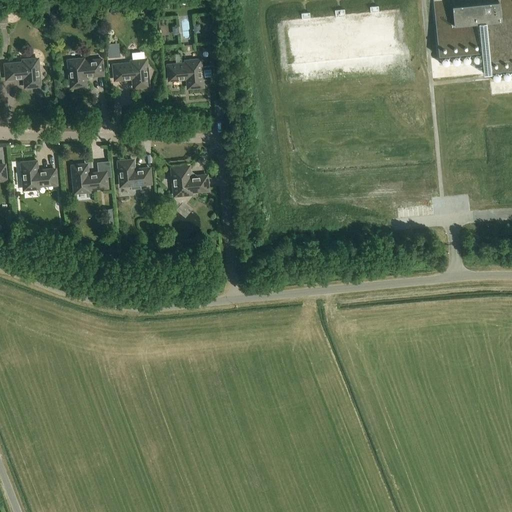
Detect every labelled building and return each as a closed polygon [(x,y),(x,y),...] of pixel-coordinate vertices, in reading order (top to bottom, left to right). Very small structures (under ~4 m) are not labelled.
[(166,0),(157,0),(158,9),(167,8),(166,0)] [(456,26),(454,6),(453,0),(434,0),(439,56),(482,52),(484,74),(492,73),(491,71),(511,69),(511,0),(498,0),(499,2),(501,22),(456,26)] [(499,2),(454,6),(456,26),(501,22),(499,2)] [(6,6),(0,6),(0,23),(7,23),(6,15),(18,14),(18,5),(6,6)] [(344,10),(336,11),(334,11),(335,17),(310,19),(310,13),(301,14),(301,20),(284,22),(288,77),(399,66),(396,12),(379,13),(378,6),(369,7),(370,14),(344,17),(344,10)] [(107,44),(108,58),(117,57),(116,43),(107,44)] [(207,51),(208,57),(211,59),(215,58),(217,56),(216,50),(213,47),(209,48),(207,51)] [(80,60),(80,58),(72,59),(72,60),(69,61),(70,70),(68,70),(69,78),(70,78),(71,87),(86,86),(85,76),(103,74),(101,59),(93,60),(93,61),(83,62),(83,59),(80,60)] [(38,68),(38,59),(23,60),(23,63),(5,65),(7,79),(25,77),(26,87),(29,86),(29,88),(37,87),(37,86),(40,85),(39,76),(41,76),(40,68),(38,68)] [(186,64),(168,65),(170,80),(188,78),(188,88),(203,86),(202,80),(214,79),(213,66),(201,67),(201,60),(197,60),(197,59),(189,60),(189,61),(186,61),(186,64)] [(147,69),(146,60),(132,61),(132,63),(114,65),(115,80),(133,78),(134,87),(138,87),(138,89),(145,88),(145,86),(149,86),(148,77),(149,76),(148,69),(147,69)] [(121,186),(131,185),(131,190),(140,189),(140,184),(151,183),(150,169),(134,170),(133,161),(130,161),(130,159),(122,160),(122,162),(119,162),(120,170),(118,170),(119,178),(120,178),(121,186)] [(37,171),(36,162),(22,163),(23,173),(21,173),(22,180),(23,180),(24,189),(28,189),(28,190),(35,190),(35,188),(39,188),(38,186),(56,184),(55,170),(37,171)] [(83,165),(83,164),(76,165),(76,166),(72,166),(73,176),(72,176),(73,183),(74,183),(75,193),(89,191),(89,189),(107,187),(106,173),(88,174),(87,165),(83,165)] [(190,173),(189,167),(172,168),(173,178),(172,178),(172,186),(174,186),(175,196),(179,195),(180,197),(187,196),(187,195),(192,194),(191,192),(208,190),(207,176),(195,177),(190,173)] [(177,210),(186,218),(193,210),(184,202),(177,210)] [(104,210),(105,228),(115,227),(113,209),(104,210)] [(14,215),(5,216),(6,225),(6,229),(14,228),(16,228),(14,215)] [(57,237),(57,240),(58,243),(62,243),(64,242),(65,238),(63,236),(60,235),(57,237)] [(155,241),(141,243),(142,251),(156,250),(155,241)] [(172,244),(166,252),(174,258),(180,251),(172,244)] [(102,250),(102,259),(117,258),(116,249),(102,250)]
